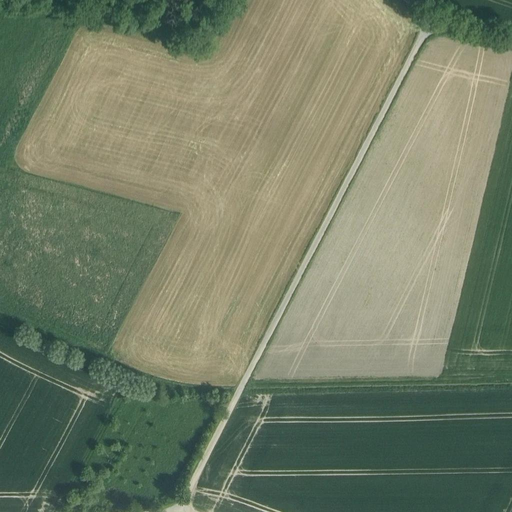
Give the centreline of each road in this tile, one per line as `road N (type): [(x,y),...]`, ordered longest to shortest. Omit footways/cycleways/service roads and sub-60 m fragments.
road 1 (unclassified): [(177,511),(430,18)]
road 2 (unknown): [(489,39),(356,270),(231,511)]
